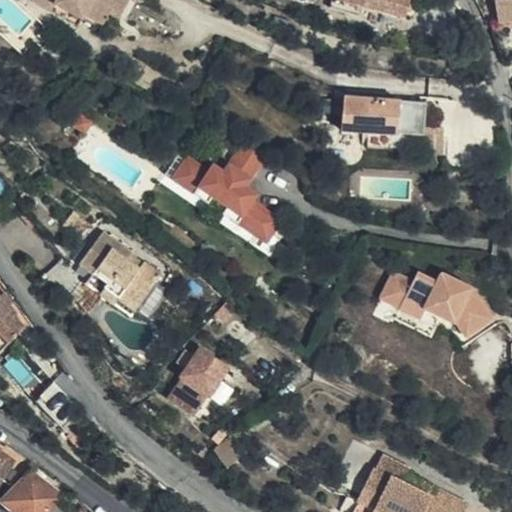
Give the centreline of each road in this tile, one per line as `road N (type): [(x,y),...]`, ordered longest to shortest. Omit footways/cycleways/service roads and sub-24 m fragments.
road 1 (unknown): [(504,78),(440,90),(340,80),(197,23),(163,0)]
road 2 (tertiary): [(229,511),(145,456),(0,255)]
road 3 (tertiary): [(0,419),(125,511)]
road 4 (residential): [(511,135),(504,78),(470,0)]
